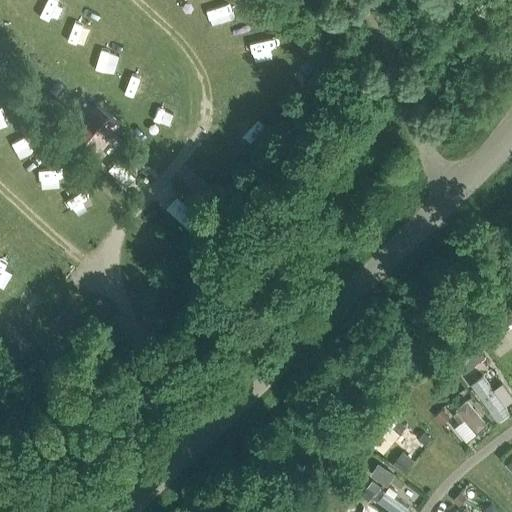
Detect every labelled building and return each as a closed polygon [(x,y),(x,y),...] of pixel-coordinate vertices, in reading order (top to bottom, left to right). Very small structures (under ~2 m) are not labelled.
[(60,0),(49,0),(45,13),(65,19),(70,3),(60,0)] [(117,73),(123,53),(102,47),(96,66),(117,73)] [(4,104),(0,105),(0,126),(11,123),(4,104)] [(98,106),(68,141),(89,158),(119,123),(98,106)] [(20,158),(36,153),(31,134),(15,139),(20,158)] [(115,162),(108,169),(126,186),(133,178),(115,162)] [(61,167),(42,168),(42,185),(62,185),(61,167)] [(180,198),(170,208),(196,232),(205,222),(180,198)] [(77,221),(92,216),(86,200),(72,205),(77,221)] [(19,302),(34,310),(43,293),(28,285),(19,302)] [(491,340),(511,327),(511,307),(482,325),(491,340)] [(468,355),(458,363),(465,372),(475,364),(468,355)] [(511,409),(511,391),(504,380),(495,386),(485,372),(471,382),(498,420),(511,409)] [(392,403),(363,437),(375,447),(404,412),(392,403)] [(442,409),(434,416),(442,424),(449,417),(442,409)] [(423,432),(418,439),(425,445),(430,438),(423,432)] [(403,452),(393,463),(401,470),(411,459),(403,452)] [(378,462),(369,474),(377,480),(386,468),(378,462)] [(371,480),(361,494),(368,500),(373,493),(374,494),(380,487),(371,480)] [(459,493),(453,501),(458,506),(465,498),(459,493)]
